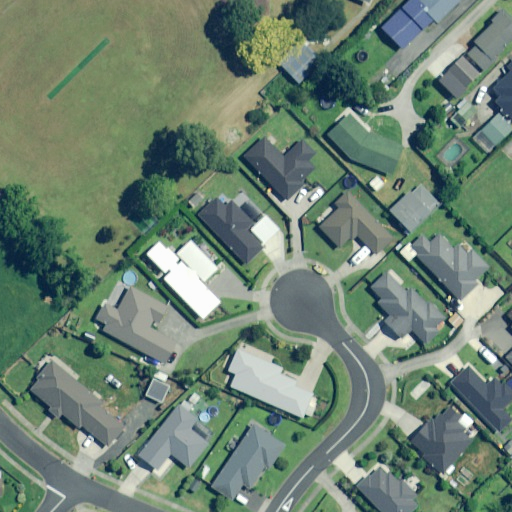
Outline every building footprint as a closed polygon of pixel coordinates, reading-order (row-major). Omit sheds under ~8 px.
[(460,0),(409,0),(381,28),(402,50),(433,20),(437,23),(460,0)] [(495,57),(511,39),(511,20),(502,9),(490,21),(492,24),(473,42),(476,45),(467,55),(483,72),(497,59),(495,57)] [(321,60),(305,46),(284,69),(299,83),(321,60)] [(479,75),(460,56),(445,70),(464,90),(479,75)] [(511,58),(504,66),(509,72),(492,88),(500,96),(494,102),(511,121),(511,120),(511,58)] [(476,110),(468,101),(450,119),(458,128),(476,110)] [(364,128),(348,113),(327,134),(352,160),(388,175),(400,147),(364,128)] [(511,129),(511,127),(498,113),(472,139),(487,154),(511,129)] [(310,164),(318,156),(302,139),(282,157),(263,138),(243,157),(286,201),(304,184),(302,181),(315,169),(310,164)] [(344,171),(333,161),(325,169),(336,179),(344,171)] [(385,184),(377,176),(369,184),(377,192),(385,184)] [(435,214),(411,189),(386,213),(410,237),(435,214)] [(392,239),(347,191),(334,204),(338,208),(319,227),(339,248),(354,233),(375,255),(392,239)] [(226,208),(216,198),(198,216),(245,265),(264,246),(250,232),(265,217),(249,201),(240,210),(232,202),(226,208)] [(473,250),(467,255),(458,245),(453,250),(439,235),(430,243),(420,233),(399,253),(409,263),(416,256),(459,301),(477,285),(474,282),(489,268),(473,250)] [(218,269),(190,241),(176,255),(161,240),(146,255),(167,276),(163,279),(203,319),(220,302),(202,284),(218,269)] [(425,346),(448,323),(431,306),(428,308),(411,290),(408,293),(386,272),(370,288),(381,300),(377,303),(389,316),(383,322),(397,336),(401,340),(410,330),(425,346)] [(159,323),(168,308),(129,286),(116,310),(104,303),(95,319),(106,325),(102,331),(164,365),(176,343),(149,328),(150,326),(153,320),(159,323)] [(83,377),(50,350),(39,363),(43,366),(34,377),(36,378),(28,389),(50,408),(48,411),(58,419),(61,415),(79,429),(81,427),(107,448),(124,426),(99,405),(102,402),(78,383),(83,377)] [(230,387),(301,418),(303,415),(310,418),(318,400),(311,397),(312,394),(296,386),(297,383),(279,375),(281,370),(237,350),(228,371),(236,375),(230,387)] [(497,434),(511,420),(511,418),(503,409),(511,401),(511,391),(498,376),(486,387),(468,367),(450,384),(486,422),(497,434)] [(170,384),(154,377),(145,396),(161,404),(170,384)] [(197,421),(178,405),(137,455),(156,471),(170,454),(187,468),(207,444),(190,430),(197,421)] [(444,472),(481,430),(464,415),(461,418),(447,407),(431,426),(425,422),(408,441),(444,472)] [(284,446),(252,424),(210,487),(231,501),(242,485),(250,490),(265,467),(268,469),(284,446)] [(511,456),(511,439),(501,450),(510,458),(511,456)] [(399,485),(380,466),(357,488),(379,511),(412,511),(418,507),(411,500),(424,487),(411,474),(399,485)]
